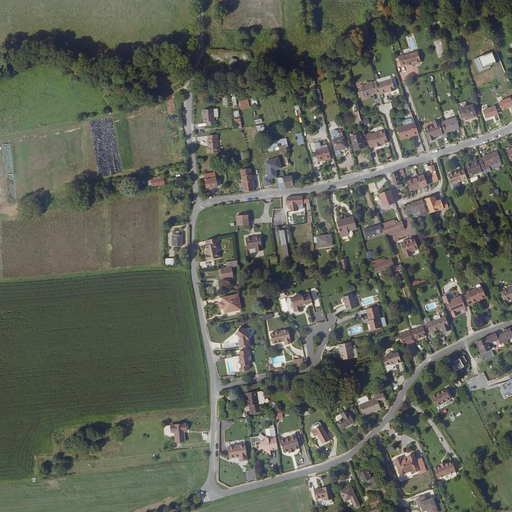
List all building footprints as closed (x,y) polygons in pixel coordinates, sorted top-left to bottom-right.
[(419,50),(413,52),(416,61),(422,60),(422,61),(427,60),(430,58),(432,59),(435,58),(436,57),(433,47),(419,51),(419,50)] [(497,64),(492,52),(473,59),(478,73),(491,68),(490,66),(497,64)] [(353,54),(344,57),(346,63),(355,60),(353,54)] [(237,60),(231,58),(228,68),(234,70),(237,60)] [(379,91),(380,94),(388,91),(388,92),(395,90),(391,78),(377,83),(379,91)] [(374,93),(379,91),(376,81),(372,82),(367,83),(367,84),(360,87),(362,91),(358,92),(360,97),(363,96),(364,97),(371,95),(371,94),(370,93),(373,92),(374,93)] [(320,125),(326,124),(317,88),(314,89),(316,101),(319,113),(317,113),(320,125)] [(502,110),(511,106),(511,100),(511,98),(499,101),(502,110)] [(239,101),(241,109),(249,107),(248,100),(239,101)] [(458,109),(461,119),(465,118),(465,120),(477,117),(473,105),(467,106),(458,109)] [(495,121),(500,120),(496,106),(483,110),(486,119),(494,117),(495,121)] [(214,109),(203,110),(204,122),(207,122),(207,126),(215,125),(214,109)] [(446,132),(460,128),(456,118),(443,122),(446,132)] [(443,134),(446,132),(443,122),(439,123),(439,121),(433,123),(434,125),(433,125),(437,137),(443,135),(443,134)] [(400,140),(419,134),(415,122),(405,125),(396,128),(400,140)] [(437,137),(433,125),(425,128),(429,142),(434,140),(434,138),(437,137)] [(259,126),(256,126),(259,136),(269,134),(268,132),(261,134),(259,126)] [(331,133),(333,140),(340,138),(338,134),(338,131),(336,130),(332,131),(331,133)] [(371,133),(366,134),(370,148),(374,146),(375,148),(381,146),(380,145),(388,143),(384,131),(371,134),(371,133)] [(301,133),(295,135),(298,145),(304,144),(301,133)] [(217,138),(218,138),(217,134),(208,136),(208,139),(207,139),(208,147),(207,148),(207,153),(209,153),(219,152),(217,138)] [(365,148),(361,134),(351,137),(355,151),(365,148)] [(347,136),(344,137),(340,138),(332,141),(335,151),(347,147),(348,149),(351,148),(347,136)] [(269,151),(288,147),(286,139),(267,143),(269,151)] [(328,147),(315,150),(318,162),(324,161),(323,159),(330,157),(328,147)] [(285,158),(283,151),(275,154),(277,161),(279,161),(285,158)] [(501,161),(497,151),(484,156),(485,157),(481,159),(485,169),(489,168),(488,167),(501,161)] [(285,158),(279,161),(282,169),(289,166),(287,158),(285,158)] [(482,171),(485,169),(481,159),(477,160),(478,161),(470,164),(465,166),(470,176),(482,171)] [(244,192),(254,191),(252,180),(252,175),(250,169),(241,170),(242,177),(243,182),(244,192)] [(458,182),(467,179),(463,170),(460,171),(459,170),(448,175),(451,185),(452,185),(458,182)] [(215,173),(204,174),(206,189),(218,187),(215,173)] [(400,185),(397,173),(396,173),(391,174),(396,190),(401,188),(403,187),(402,184),(400,185)] [(424,175),(418,177),(418,178),(422,187),(426,185),(427,185),(424,175)] [(277,178),(279,188),(285,187),(293,186),(292,176),(284,177),(283,177),(283,178),(281,178),(277,178)] [(422,187),(418,178),(407,182),(410,191),(422,187)] [(385,198),(393,196),(391,190),(379,194),(380,200),(385,199),(385,198)] [(302,196),(287,198),(287,205),(290,205),(290,212),(297,211),(296,204),(303,204),(310,203),(309,195),(302,196)] [(387,206),(395,203),(393,196),(385,198),(385,199),(385,201),(387,206)] [(441,200),(436,201),(434,196),(432,197),(425,199),(431,213),(444,208),(445,210),(449,208),(446,201),(442,203),(441,200)] [(416,202),(418,210),(426,208),(423,200),(416,202)] [(402,207),(405,215),(411,213),(418,210),(416,202),(402,207)] [(387,211),(397,208),(395,203),(387,206),(385,206),(387,211)] [(427,211),(426,208),(418,210),(411,213),(413,218),(423,215),(422,213),(427,211)] [(236,216),(237,225),(249,225),(248,215),(236,216)] [(348,232),(356,229),(353,217),(337,221),(341,237),(349,235),(348,232)] [(395,224),(394,220),(376,226),(378,230),(382,228),(391,225),(395,224)] [(402,222),(391,225),(393,231),(404,227),(402,222)] [(291,244),(288,229),(279,231),(282,245),(287,245),(291,244)] [(332,246),(331,235),(317,236),(318,247),(332,246)] [(262,251),(260,236),(246,238),(247,249),(256,248),(256,252),(262,251)] [(206,254),(208,261),(220,258),(219,252),(218,252),(216,244),(219,243),(218,238),(206,240),(207,245),(206,246),(207,251),(207,254),(206,254)] [(405,254),(418,249),(414,238),(401,243),(405,254)] [(173,246),(172,246),(173,256),(183,256),(182,245),(179,245),(178,241),(173,242),(173,246)] [(220,269),(222,280),(233,278),(232,267),(238,266),(238,264),(237,260),(226,262),(227,268),(220,269)] [(402,269),(401,264),(389,269),(390,273),(402,269)] [(511,283),(511,286),(502,291),(506,302),(511,300),(511,299),(511,283)] [(486,297),(481,286),(468,292),(468,294),(464,295),(469,306),(473,304),(473,303),(480,300),(486,297)] [(315,288),(311,289),(315,307),(320,306),(315,288)] [(305,306),(311,303),(308,294),(301,296),(296,293),(294,297),(290,298),(291,303),(289,305),(290,308),(293,309),(294,313),(302,311),(300,307),(300,305),(304,304),(305,306)] [(238,294),(222,298),(223,302),(219,303),(220,309),(224,308),(225,313),(231,312),(231,310),(235,309),(235,311),(241,310),(238,294)] [(357,308),(353,294),(342,297),(343,302),(344,302),(347,310),(357,308)] [(452,314),(466,308),(461,297),(452,301),(451,300),(446,302),(452,314)] [(369,330),(382,327),(377,306),(366,309),(369,320),(370,322),(367,323),(369,330)] [(450,330),(445,316),(426,323),(430,333),(441,328),(443,333),(450,330)] [(248,329),(244,330),(241,327),(235,334),(237,335),(240,337),(240,339),(238,341),(239,348),(250,346),(249,339),(251,335),(249,333),(248,329)] [(423,327),(410,331),(413,339),(416,338),(417,339),(426,336),(423,327)] [(501,334),(504,341),(507,340),(511,338),(511,327),(503,330),(504,333),(501,334)] [(285,345),(291,343),(288,329),(270,333),(273,344),(284,341),(285,345)] [(410,331),(398,335),(401,345),(406,343),(410,342),(411,343),(414,342),(413,339),(410,331)] [(497,336),(495,333),(485,338),(476,342),(479,349),(485,360),(494,355),(491,349),(488,342),(492,342),(499,339),(497,336)] [(352,350),(351,342),(338,345),(340,353),(341,353),(342,360),(354,358),(352,350)] [(248,357),(251,356),(249,350),(239,351),(240,356),(239,356),(240,359),(238,362),(241,364),(241,367),(239,369),(242,371),(248,370),(249,368),(249,365),(250,365),(250,362),(248,360),(248,357)] [(401,362),(398,352),(393,354),(392,352),(387,354),(388,357),(383,358),(386,366),(393,364),(396,363),(396,364),(401,362)] [(293,359),(294,367),(304,365),(303,358),(293,359)] [(463,367),(464,367),(463,365),(460,359),(451,364),(455,371),(463,367)] [(465,371),(463,367),(455,371),(458,377),(465,373),(464,371),(465,371)] [(511,372),(508,375),(511,381),(500,387),(504,394),(510,391),(511,393),(511,392),(511,372)] [(467,385),(463,387),(470,401),(474,399),(472,394),(467,385)] [(446,389),(431,397),(437,407),(451,399),(446,389)] [(259,404),(257,392),(245,393),(246,398),(248,398),(249,406),(250,413),(261,411),(260,404),(259,404)] [(386,400),(383,393),(376,396),(377,398),(369,401),(359,405),(363,415),(381,408),(378,403),(386,400)] [(358,401),(359,405),(369,401),(367,397),(366,396),(358,399),(358,401)] [(354,423),(347,410),(341,414),(343,418),(337,421),(342,429),(354,423)] [(190,424),(174,426),(175,434),(179,433),(180,443),(189,443),(188,432),(191,432),(190,424)] [(318,436),(319,436),(320,438),(319,439),(322,444),(323,444),(329,441),(321,426),(311,431),(314,437),(317,435),(318,436)] [(278,448),(276,437),(268,438),(265,436),(262,441),(255,442),(256,446),(259,445),(268,453),(270,450),(278,448)] [(281,441),(284,453),(289,452),(294,450),(299,449),(296,436),(290,438),(290,439),(281,441)] [(511,446),(500,452),(501,455),(511,449),(511,446)] [(245,447),(228,451),(231,463),(240,461),(242,460),(243,464),(249,463),(245,447)] [(420,470),(414,454),(407,457),(408,458),(402,460),(401,458),(394,460),(400,475),(412,471),(413,473),(420,470)] [(434,468),(438,478),(456,472),(452,462),(445,464),(445,462),(440,464),(441,466),(434,468)] [(368,469),(358,474),(362,483),(369,480),(374,489),(382,484),(378,476),(372,479),(368,469)] [(252,470),(245,472),(247,480),(254,479),(252,470)] [(333,499),(330,486),(314,490),(316,499),(324,497),(325,501),(333,499)] [(351,487),(341,492),(345,502),(351,499),(355,508),(360,506),(351,487)] [(364,496),(366,501),(368,507),(377,503),(379,502),(377,497),(369,500),(367,495),(364,496)] [(425,496),(417,498),(421,511),(438,511),(434,497),(426,499),(425,496)]
